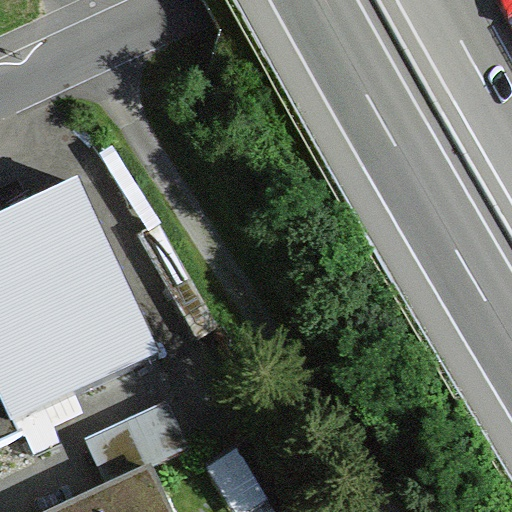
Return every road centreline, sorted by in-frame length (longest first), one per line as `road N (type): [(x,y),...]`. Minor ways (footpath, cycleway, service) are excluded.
road 1 (track): [(90,49),(386,511)]
road 2 (motorway): [(320,0),(511,342)]
road 3 (tertiary): [(0,91),(197,0)]
